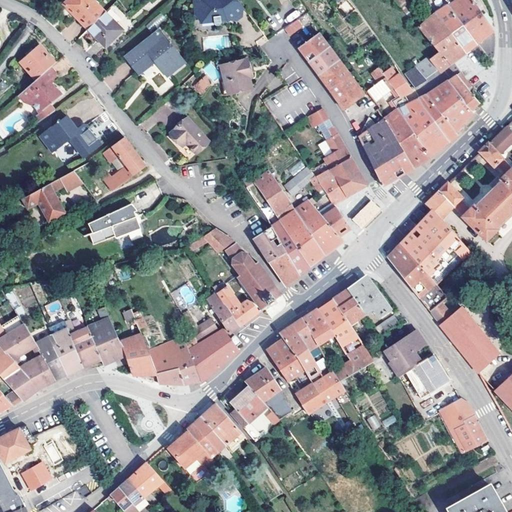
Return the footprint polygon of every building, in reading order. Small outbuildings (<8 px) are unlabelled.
[(68,0),(63,4),(88,30),(105,14),(92,0),(68,0)] [(241,13),(245,9),(238,0),(221,0),(195,3),(195,17),(201,23),(213,22),(213,25),(214,26),(215,27),(217,27),(218,27),(219,26),(220,25),(220,21),(225,21),(226,23),(230,20),(233,21),(240,16),(241,13)] [(395,0),(409,16),(416,10),(407,0),(395,0)] [(443,0),(448,6),(477,44),(480,42),(494,31),(488,22),(472,0),(443,0)] [(340,5),(346,12),(352,8),(346,1),(340,5)] [(448,6),(437,14),(466,53),(469,51),(477,44),(448,6)] [(123,32),(105,14),(88,30),(105,48),(123,32)] [(466,53),(437,14),(419,29),(439,53),(450,66),(464,55),(466,53)] [(298,18),(284,28),(289,36),(303,26),(298,18)] [(320,32),(299,47),(309,61),(330,46),(320,33),(320,32)] [(166,76),(182,64),(158,33),(126,58),(138,74),(154,62),(166,76)] [(37,79),(51,65),(55,61),(39,44),(32,50),(30,48),(25,53),(27,56),(20,62),(37,79)] [(330,46),(309,61),(320,74),(340,60),(330,46)] [(439,71),(440,73),(450,66),(439,53),(429,58),(428,57),(415,67),(416,68),(407,78),(417,92),(428,83),(426,81),(439,71)] [(254,87),(251,75),(249,68),(251,67),(248,57),(222,64),(227,80),(231,79),(235,92),(254,87)] [(364,93),(340,60),(320,74),(345,109),(369,91),(368,90),(364,93)] [(57,71),(51,65),(37,79),(25,90),(32,98),(43,110),(45,108),(52,102),(64,91),(51,76),(57,71)] [(283,77),(293,74),(291,66),(281,69),(283,77)] [(386,78),(393,89),(399,98),(402,101),(408,110),(413,107),(408,99),(414,94),(401,78),(398,81),(391,72),(386,66),(383,68),(381,66),(378,68),(386,78)] [(263,71),(264,88),(278,87),(277,70),(263,71)] [(157,73),(153,83),(165,88),(169,78),(157,73)] [(468,90),(471,88),(460,74),(449,82),(471,111),(473,109),(479,103),(468,90)] [(210,84),(208,75),(199,82),(203,86),(207,82),(209,85),(210,84)] [(377,85),(384,95),(391,91),(393,89),(386,78),(377,85)] [(227,95),(235,92),(231,79),(227,80),(223,81),(227,95)] [(471,111),(449,82),(429,96),(455,132),(464,124),(474,114),(471,111)] [(368,90),(369,91),(376,101),(384,95),(377,85),(368,90)] [(393,89),(391,91),(396,99),(399,98),(393,89)] [(28,101),(32,98),(25,90),(22,94),(28,101)] [(421,102),(449,142),(455,137),(458,135),(455,132),(429,96),(421,102)] [(394,102),(430,158),(441,149),(449,142),(421,102),(413,107),(408,110),(402,101),(393,102),(394,102)] [(45,108),(51,115),(58,109),(52,102),(45,108)] [(417,166),(430,158),(394,102),(388,106),(393,114),(384,120),(414,168),(417,166)] [(321,107),(306,118),(313,128),(328,119),(321,107)] [(42,111),(36,117),(38,120),(44,114),(42,111)] [(70,113),(42,132),(54,151),(73,138),(85,156),(100,146),(99,142),(100,141),(97,135),(92,134),(93,131),(89,123),(84,123),(79,127),(75,121),(70,113)] [(364,133),(377,125),(375,121),(373,119),(371,118),(369,117),(362,131),(364,133)] [(172,132),(179,142),(195,126),(190,119),(172,132)] [(358,137),(383,186),(395,179),(414,168),(384,120),(377,125),(364,133),(358,137)] [(364,187),(367,185),(331,124),(321,131),(335,153),(322,161),(334,178),(347,197),(364,187)] [(209,143),(195,126),(179,142),(183,146),(187,143),(195,153),(209,143)] [(511,143),(511,128),(509,126),(490,144),(489,143),(480,152),(481,153),(495,167),(497,164),(504,158),(500,155),(511,143)] [(125,137),(113,146),(130,169),(134,176),(146,167),(125,137)] [(511,169),(511,167),(504,158),(497,164),(507,174),(511,169)] [(293,176),(305,166),(300,160),(288,170),(293,176)] [(134,176),(130,169),(109,185),(114,191),(134,176)] [(511,169),(507,174),(502,179),(504,181),(494,190),(491,188),(487,188),(484,191),(484,194),(487,198),(476,208),(474,206),(471,210),(464,216),(486,240),(498,229),(497,228),(511,212),(511,169)] [(21,200),(23,204),(27,210),(38,205),(49,222),(66,212),(53,191),(62,186),(65,191),(81,182),(73,171),(21,200)] [(323,258),(325,256),(296,210),(284,192),(283,193),(269,171),(253,183),(278,224),(311,266),(323,258)] [(317,190),(322,186),(321,186),(314,176),(310,180),(317,190)] [(327,193),(335,204),(338,202),(347,197),(334,178),(321,186),(322,186),(327,193)] [(432,211),(441,221),(455,207),(461,200),(464,197),(450,184),(449,183),(445,187),(426,205),(432,211)] [(342,234),(351,228),(335,204),(327,193),(312,204),(339,236),(342,234)] [(21,200),(10,206),(12,210),(23,204),(21,200)] [(296,210),(325,256),(344,241),(339,236),(312,204),(309,200),(296,210)] [(362,228),(381,210),(372,200),(353,219),(362,228)] [(471,210),(461,200),(455,207),(464,216),(471,210)] [(130,207),(128,208),(132,215),(133,217),(136,216),(138,213),(138,211),(137,208),(134,207),(130,207)] [(139,229),(133,217),(132,215),(128,217),(125,209),(86,229),(90,238),(87,238),(92,249),(114,239),(115,241),(139,229)] [(470,252),(441,221),(432,211),(415,230),(401,244),(436,285),(437,285),(470,252)] [(272,226),(300,275),(309,268),(311,266),(278,224),(272,226)] [(198,225),(194,227),(194,231),(196,234),(200,235),(203,233),(204,230),(201,226),(198,225)] [(298,277),(300,275),(272,226),(255,236),(287,286),(298,277)] [(219,252),(234,241),(215,228),(205,235),(208,239),(219,252)] [(190,251),(208,239),(205,235),(187,247),(190,251)] [(236,243),(226,250),(233,260),(233,264),(241,274),(238,277),(262,310),(283,295),(258,262),(255,264),(247,253),(243,252),(236,243)] [(436,285),(401,244),(389,258),(431,313),(442,303),(446,299),(448,297),(437,285),(436,285)] [(129,278),(127,268),(117,271),(119,280),(129,278)] [(366,281),(361,280),(348,290),(365,316),(374,309),(380,318),(391,309),(370,281),(366,281)] [(244,324),(260,312),(253,302),(249,300),(248,299),(239,305),(238,303),(239,302),(237,299),(236,300),(226,285),(217,291),(241,326),(244,324)] [(345,292),(334,299),(350,325),(365,316),(348,290),(345,292)] [(241,326),(217,291),(208,300),(213,308),(209,311),(212,316),(217,313),(226,327),(231,333),(238,327),(241,326)] [(336,336),(352,361),(335,371),(341,381),(367,367),(374,362),(365,347),(350,325),(334,299),(321,308),(319,310),(336,336)] [(0,341),(5,349),(13,360),(36,346),(15,309),(11,301),(5,305),(11,315),(10,316),(18,329),(7,335),(0,322),(0,341)] [(442,303),(431,313),(442,326),(453,316),(442,303)] [(15,309),(36,346),(42,355),(56,380),(65,375),(68,373),(52,334),(47,337),(48,331),(39,315),(29,321),(21,306),(15,309)] [(88,321),(82,306),(78,308),(84,322),(88,321)] [(110,317),(105,307),(100,309),(105,319),(110,317)] [(479,373),(499,353),(463,307),(453,316),(442,326),(479,373)] [(149,351),(141,330),(136,319),(131,308),(121,312),(118,313),(122,323),(130,320),(136,336),(133,337),(132,335),(130,336),(131,338),(125,340),(120,342),(126,356),(133,375),(147,374),(157,374),(159,374),(149,351)] [(303,318),(319,346),(336,336),(319,310),(318,308),(306,316),(303,318)] [(71,317),(76,330),(81,328),(74,310),(67,312),(70,317),(71,317)] [(188,313),(183,315),(192,332),(198,328),(188,313)] [(142,316),(136,319),(141,330),(147,328),(142,316)] [(394,316),(376,329),(380,335),(398,322),(394,316)] [(70,317),(66,319),(71,332),(76,330),(71,317),(70,317)] [(105,319),(89,325),(103,360),(105,365),(116,361),(126,356),(120,342),(118,336),(116,332),(115,330),(110,317),(105,319)] [(81,368),(84,367),(71,332),(66,319),(65,318),(53,323),(57,332),(52,334),(68,373),(81,368)] [(210,318),(198,328),(192,332),(198,343),(218,329),(210,318)] [(341,381),(335,371),(319,346),(303,318),(292,326),(281,334),(284,338),(320,394),(326,403),(347,390),(341,381)] [(71,332),(84,367),(89,365),(103,360),(89,325),(81,328),(76,330),(71,332)] [(190,352),(201,379),(202,382),(231,358),(240,350),(237,346),(242,343),(236,335),(231,338),(224,329),(200,346),(190,352)] [(432,353),(424,358),(421,360),(415,352),(418,349),(426,344),(416,330),(386,351),(393,361),(402,375),(405,373),(433,354),(432,353)] [(267,350),(267,351),(287,382),(299,375),(307,386),(296,394),(303,405),(304,404),(310,414),(326,403),(320,394),(284,338),(277,343),(274,346),(267,350)] [(8,398),(13,405),(14,406),(34,392),(39,388),(20,369),(13,360),(5,349),(0,352),(0,376),(16,391),(8,398)] [(421,360),(424,358),(418,349),(415,352),(421,360)] [(201,379),(190,352),(184,354),(182,350),(149,351),(159,374),(157,374),(160,383),(164,383),(185,385),(201,379)] [(422,400),(443,386),(447,384),(451,382),(433,354),(405,373),(420,397),(422,400)] [(53,381),(56,380),(42,355),(20,369),(39,388),(44,386),(53,381)] [(390,363),(399,376),(402,375),(393,361),(390,363)] [(250,387),(268,406),(275,413),(281,420),(293,410),(286,399),(287,398),(267,368),(257,375),(246,383),(250,387)] [(405,373),(402,375),(417,398),(420,397),(405,373)] [(511,376),(496,391),(511,408),(511,376)] [(232,414),(244,427),(249,423),(268,406),(250,387),(232,403),(237,409),(232,414)] [(12,405),(0,389),(0,412),(1,412),(12,405)] [(437,404),(441,411),(444,409),(466,452),(489,441),(468,403),(461,399),(458,392),(437,404)] [(217,404),(202,417),(226,445),(242,431),(217,404)] [(461,455),(466,452),(444,409),(441,411),(439,412),(439,414),(461,455)] [(281,420),(275,413),(269,418),(276,426),(282,421),(281,420)] [(373,430),(381,426),(375,414),(367,418),(373,430)] [(382,421),(385,427),(396,421),(393,415),(382,421)] [(194,424),(196,425),(218,452),(226,445),(202,417),(194,424)] [(196,425),(170,448),(169,449),(185,467),(199,456),(209,467),(215,462),(211,458),(218,452),(196,425)] [(31,449),(20,428),(0,438),(0,454),(5,463),(31,449)] [(254,429),(249,433),(250,434),(255,441),(260,438),(254,429)] [(356,429),(347,435),(355,449),(365,444),(356,429)] [(243,432),(242,431),(226,445),(231,451),(247,437),(243,432)] [(54,463),(62,458),(52,441),(44,447),(54,463)] [(0,511),(28,511),(20,493),(17,495),(0,460),(0,511)] [(20,473),(30,491),(53,479),(43,461),(20,473)] [(159,486),(166,495),(173,490),(147,462),(147,463),(129,480),(145,497),(159,486)] [(484,479),(448,500),(451,506),(449,508),(451,511),(505,511),(491,485),(489,486),(484,479)] [(134,505),(145,497),(129,480),(110,497),(112,500),(114,499),(124,511),(133,504),(134,505)] [(82,496),(89,492),(86,485),(78,489),(82,496)]
